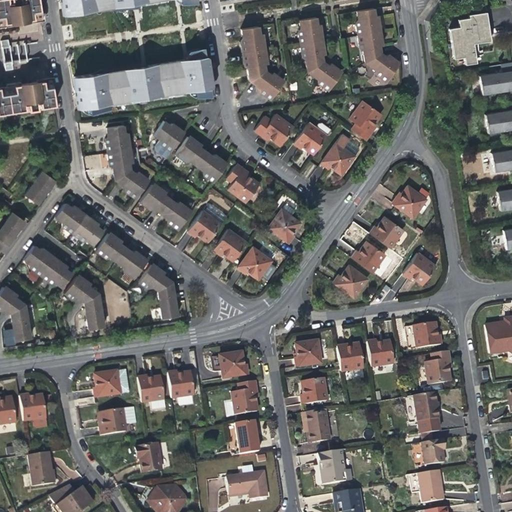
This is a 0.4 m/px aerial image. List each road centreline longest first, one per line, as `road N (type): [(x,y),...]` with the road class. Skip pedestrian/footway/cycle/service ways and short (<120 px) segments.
road 1 (residential): [(211,284),(76,189),(46,0)]
road 2 (residential): [(207,0),(228,129),(341,213)]
road 3 (residential): [(489,511),(457,297)]
road 4 (residential): [(254,320),(273,364),(293,511)]
road 5 (residential): [(282,300),(320,318),(457,297)]
road 6 (residential): [(457,297),(437,173),(415,145),(397,138)]
road 7 (residential): [(121,511),(72,442),(60,358)]
road 8 (residential): [(60,358),(206,333)]
road 9 (residential): [(397,138),(417,73),(406,0)]
